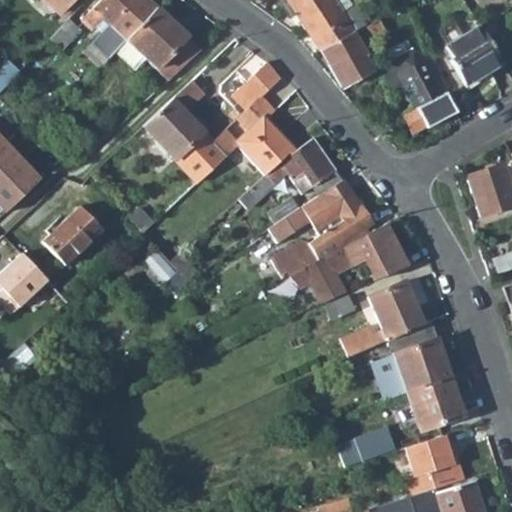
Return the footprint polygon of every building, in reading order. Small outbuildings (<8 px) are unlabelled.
[(45,0),(59,13),(71,0),(45,0)] [(95,26),(103,18),(126,40),(157,7),(149,0),(99,0),(81,19),(92,29),(95,26)] [(287,0),(319,50),(352,31),(331,0),(287,0)] [(331,0),(352,31),(355,30),(348,13),(353,10),(347,0),(331,0)] [(353,10),(348,13),(355,30),(365,24),(359,6),(353,10)] [(115,52),(133,70),(145,58),(168,80),(201,48),(157,7),(126,40),(118,49),(115,52)] [(95,26),(118,49),(126,40),(103,18),(95,26)] [(369,37),(382,29),(376,18),(365,24),(368,33),(369,37)] [(49,39),(60,50),(79,29),(68,19),(49,39)] [(357,39),(368,33),(365,24),(355,30),(352,31),(357,39)] [(481,29),(449,49),(454,58),(451,60),(466,85),(502,63),(481,29)] [(319,50),(341,88),(371,70),(362,55),(365,53),(357,39),(352,31),(319,50)] [(440,118),(455,110),(445,93),(448,91),(434,60),(429,62),(426,57),(410,48),(377,63),(384,87),(397,82),(404,100),(410,105),(413,110),(402,117),(412,134),(426,126),(426,128),(441,120),(440,118)] [(19,71),(0,54),(0,91),(19,71)] [(269,59),(236,90),(250,104),(261,94),(282,75),(269,59)] [(188,81),(127,139),(146,160),(155,153),(150,146),(154,142),(157,147),(160,144),(173,158),(202,132),(183,111),(200,95),(188,81)] [(250,104),(210,141),(225,156),(236,146),(233,142),(261,114),(265,119),(275,110),(261,94),(250,104)] [(263,175),(293,147),(265,119),(261,114),(233,142),(236,146),(263,175)] [(42,177),(0,131),(0,205),(5,211),(42,177)] [(342,180),(313,137),(295,150),(293,147),(263,175),(226,209),(230,212),(239,204),(245,210),(285,172),(291,180),(302,173),(317,196),(342,180)] [(511,158),(470,172),(466,180),(477,215),(511,203),(511,158)] [(218,175),(212,168),(205,174),(211,181),(218,175)] [(291,180),(306,203),(317,196),(302,173),(291,180)] [(277,222),(286,233),(308,220),(315,231),(323,226),(327,230),(333,227),(342,241),(370,222),(342,180),(317,196),(306,203),(298,209),(277,222)] [(289,197),(265,213),(273,225),(277,222),(298,209),(289,197)] [(101,229),(79,204),(41,239),(64,264),(101,229)] [(127,215),(142,233),(150,226),(154,222),(139,205),(127,215)] [(403,258),(385,224),(331,252),(288,275),(299,288),(310,282),(318,298),(340,286),(334,274),(351,265),(369,256),(378,272),(403,258)] [(142,233),(168,262),(176,256),(150,226),(142,233)] [(283,254),(272,261),(282,278),(288,275),(331,252),(324,240),(295,255),(291,249),(283,254)] [(185,281),(196,274),(178,253),(176,256),(168,262),(185,281)] [(511,280),(500,285),(511,316),(511,280)] [(421,325),(401,282),(365,299),(378,328),(385,341),(421,325)] [(318,298),(322,305),(344,294),(340,286),(318,298)] [(322,305),(328,318),(353,307),(347,293),(344,294),(322,305)] [(0,336),(3,340),(22,321),(0,298),(0,336)] [(115,308),(81,328),(90,344),(124,324),(115,308)] [(405,394),(450,378),(430,321),(421,325),(385,341),(391,355),(370,363),(384,402),(405,394)] [(378,328),(373,330),(370,324),(354,333),(360,347),(361,347),(362,352),(385,341),(378,328)] [(354,333),(339,340),(346,354),(360,347),(354,333)] [(450,378),(405,394),(418,431),(464,415),(450,378)] [(354,440),(336,446),(344,467),(372,457),(394,449),(395,449),(386,428),(354,439),(354,440)] [(412,477),(399,482),(404,497),(435,488),(466,478),(459,459),(454,461),(450,449),(444,433),(402,447),(412,477)] [(459,459),(455,447),(450,449),(454,461),(459,459)] [(482,511),(473,481),(436,492),(435,488),(404,497),(357,511),(418,511),(423,510),(424,511),(482,511)] [(314,511),(347,511),(344,502),(314,511)]
